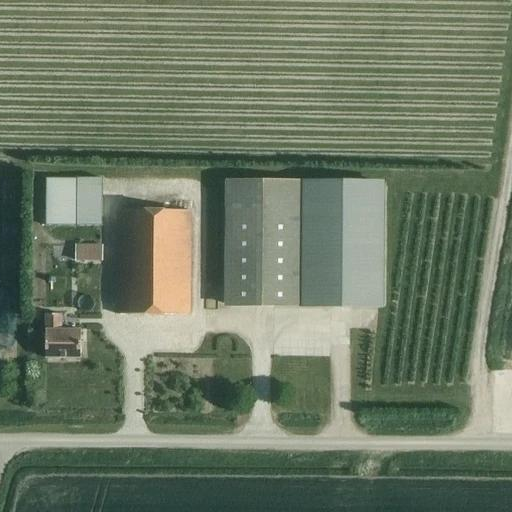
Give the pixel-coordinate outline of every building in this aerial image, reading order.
[(74,227),(75,179),(46,179),(45,227),(74,227)] [(102,180),(75,179),(74,227),(101,228),(102,180)] [(226,184),(225,305),(297,306),(298,184),(226,184)] [(304,184),(303,306),(383,307),(384,185),(304,184)] [(192,214),(121,213),(120,317),(190,318),(192,214)] [(101,246),(76,246),(76,262),(101,262),(101,246)] [(61,315),(46,315),(45,359),(81,359),(81,332),(60,332),(61,315)]
